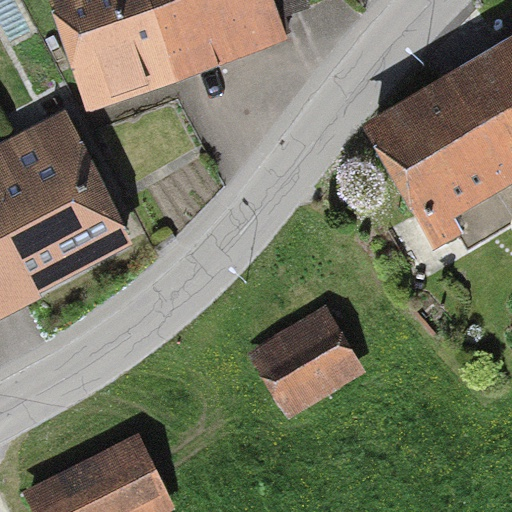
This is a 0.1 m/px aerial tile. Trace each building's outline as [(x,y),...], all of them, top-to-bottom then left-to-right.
[(57,0),(94,100),(176,70),(171,55),(305,7),(302,0),(57,0)] [(511,62),(383,139),(425,218),(511,166),(511,52),(509,54),(511,59),(511,62)] [(0,282),(117,222),(62,118),(9,145),(8,142),(0,146),(0,282)] [(376,356),(352,369),(327,327),(292,348),(284,335),(253,352),(263,369),(270,366),(292,404),(323,386),(337,399),(382,369),(376,356)] [(32,496),(39,511),(138,511),(165,499),(137,444),(32,496)]
